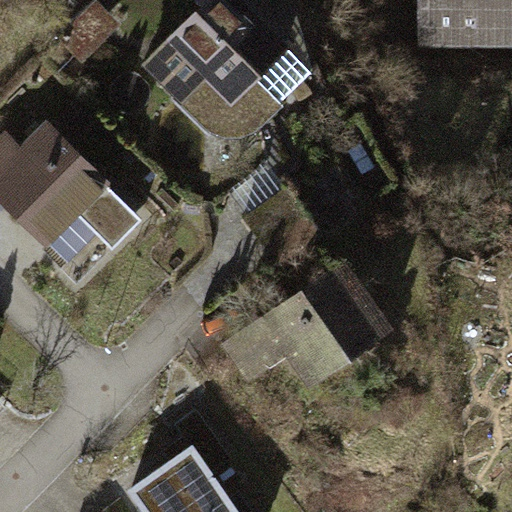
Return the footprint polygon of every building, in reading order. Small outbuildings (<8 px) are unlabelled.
[(273,0),(220,0),(154,58),(233,149),(330,65),(273,0)] [(511,0),(429,0),(430,49),(511,46),(511,0)] [(132,177),(59,113),(34,141),(9,125),(0,135),(0,191),(67,251),(132,177)] [(283,233),(326,200),(293,157),(250,190),(283,233)] [(363,248),(231,342),(283,414),(415,320),(363,248)] [(262,511),(212,442),(140,489),(157,511),(262,511)]
